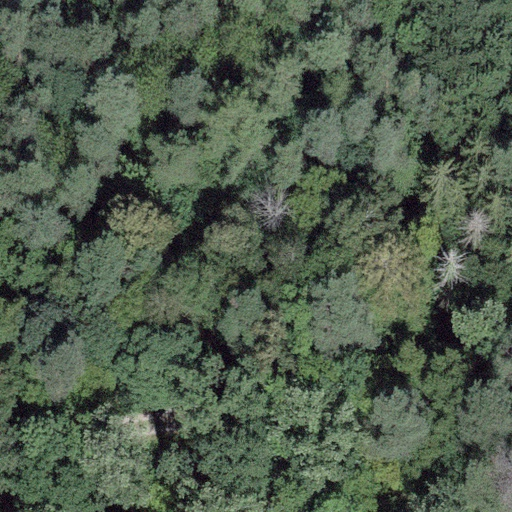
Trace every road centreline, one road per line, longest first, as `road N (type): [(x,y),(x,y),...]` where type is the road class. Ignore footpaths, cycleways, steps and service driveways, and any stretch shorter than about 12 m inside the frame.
road 1 (track): [(0,446),(511,369)]
road 2 (track): [(511,315),(430,349),(372,387)]
